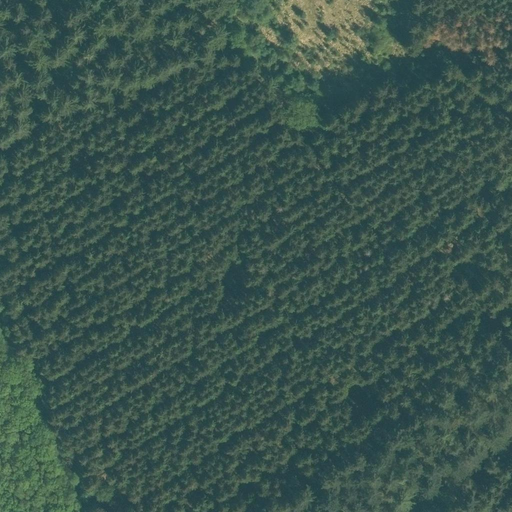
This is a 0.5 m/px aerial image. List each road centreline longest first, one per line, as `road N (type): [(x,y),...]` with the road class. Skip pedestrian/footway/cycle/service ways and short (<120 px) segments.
road 1 (track): [(0,311),(85,511)]
road 2 (track): [(511,432),(401,510)]
